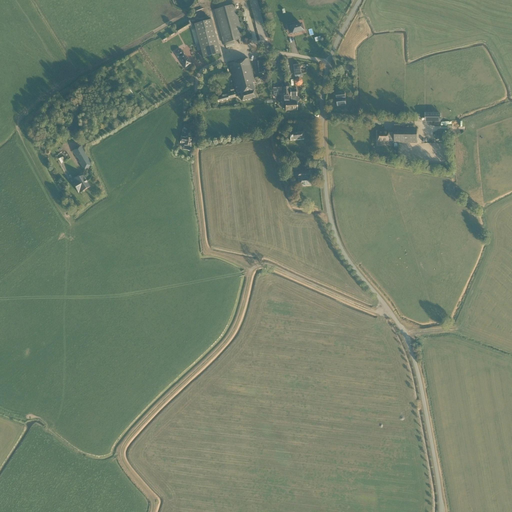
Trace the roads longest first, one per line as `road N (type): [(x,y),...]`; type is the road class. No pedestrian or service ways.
road 1 (tertiary): [(440,511),(413,359),(330,220),(321,115),(329,62)]
road 2 (track): [(249,270),(229,336),(123,444),(120,459),(152,511)]
road 3 (track): [(249,270),(205,248),(197,77)]
road 4 (track): [(394,317),(272,266),(249,270)]
road 5 (unclassified): [(197,77),(216,62),(257,52),(329,62)]
